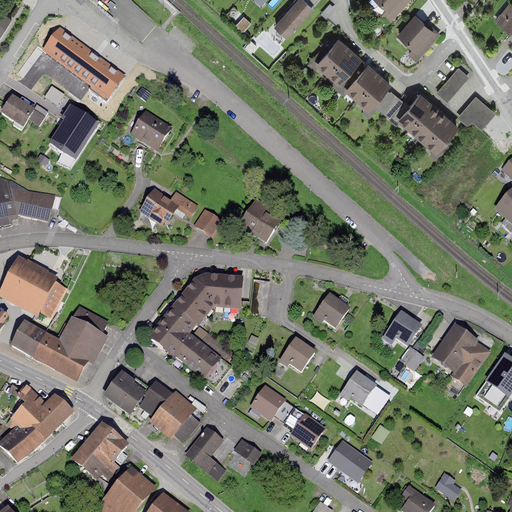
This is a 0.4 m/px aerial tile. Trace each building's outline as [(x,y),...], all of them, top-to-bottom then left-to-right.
[(296,0),(276,23),(289,35),(320,0),(296,0)] [(382,18),(389,25),(413,0),(376,0),(388,11),(382,18)] [(498,22),(511,33),(511,6),(498,22)] [(244,31),(252,22),(245,16),(237,24),(244,31)] [(419,16),(400,35),(414,49),(409,54),(418,63),(442,38),(419,16)] [(125,76),(61,29),(46,49),(110,96),(125,76)] [(341,41),(319,66),(343,86),(364,61),(341,41)] [(369,64),(347,90),(371,110),(393,85),(369,64)] [(459,70),(439,92),(448,101),(469,79),(459,70)] [(423,94),(399,120),(436,154),(460,128),(423,94)] [(477,97),(458,118),(468,128),(473,121),(482,129),(496,115),(477,97)] [(49,120),(16,100),(4,119),(27,133),(31,125),(42,132),(49,120)] [(95,124),(71,109),(63,121),(66,123),(52,146),(62,154),(75,160),(86,143),(84,141),(95,124)] [(148,115),(133,137),(158,154),(174,132),(148,115)] [(511,160),(503,169),(511,178),(511,160)] [(0,233),(0,232),(0,222),(19,218),(50,226),(52,197),(32,195),(13,184),(0,180),(0,233)] [(172,203),(157,193),(142,215),(167,230),(177,215),(191,225),(201,210),(177,195),(172,203)] [(511,197),(498,212),(511,225),(511,197)] [(270,213),(255,204),(239,229),(269,248),(282,227),(267,218),(270,213)] [(225,225),(206,213),(196,229),(215,241),(225,225)] [(58,280),(19,260),(0,297),(0,300),(38,319),(58,280)] [(152,339),(215,388),(231,368),(191,336),(213,307),(239,309),(241,282),(207,278),(197,283),(152,339)] [(272,284),(254,282),(250,317),(268,319),(272,284)] [(354,313),(332,296),(313,320),(323,327),(325,325),(338,334),(354,313)] [(26,324),(13,348),(78,382),(87,372),(93,374),(109,339),(104,336),(109,324),(81,310),(75,320),(73,320),(60,341),(26,324)] [(0,338),(11,323),(0,315),(0,338)] [(403,315),(384,342),(393,349),(398,342),(410,351),(425,330),(403,315)] [(494,355),(457,328),(434,359),(452,373),(450,376),(469,390),(494,355)] [(319,354),(297,340),(280,364),(289,370),(290,368),(303,377),(319,354)] [(426,360),(412,350),(402,363),(416,374),(426,360)] [(511,404),(511,362),(507,360),(479,401),(504,416),(511,404)] [(380,389),(358,374),(342,398),(350,404),(352,402),(365,411),(380,389)] [(147,398),(123,378),(106,399),(133,420),(141,410),(154,421),(174,396),(158,384),(147,398)] [(288,402),(266,388),(252,409),(273,423),(276,420),(286,404),(288,402)] [(0,443),(0,444),(20,465),(49,442),(76,416),(58,396),(48,405),(29,389),(15,405),(21,412),(8,425),(14,432),(0,443)] [(174,396),(154,421),(149,427),(171,444),(199,410),(177,392),(174,396)] [(306,418),(286,404),(276,420),(295,433),(306,418)] [(327,431),(307,416),(306,418),(295,433),(291,437),(312,452),(327,431)] [(128,447),(103,427),(76,462),(94,476),(97,472),(108,480),(117,468),(108,460),(112,455),(118,460),(128,447)] [(224,441),(207,428),(185,457),(219,483),(228,472),(210,459),(224,441)] [(262,457),(242,442),(235,452),(255,466),(262,457)] [(374,464),(344,444),(329,465),(359,486),(374,464)] [(97,511),(139,511),(157,491),(133,470),(97,511)] [(455,481),(446,475),(437,488),(455,500),(461,490),(452,485),(455,481)] [(435,511),(438,508),(410,488),(402,500),(408,505),(402,511),(435,511)] [(189,511),(165,495),(152,511),(189,511)] [(333,511),(321,503),(314,511),(333,511)]
